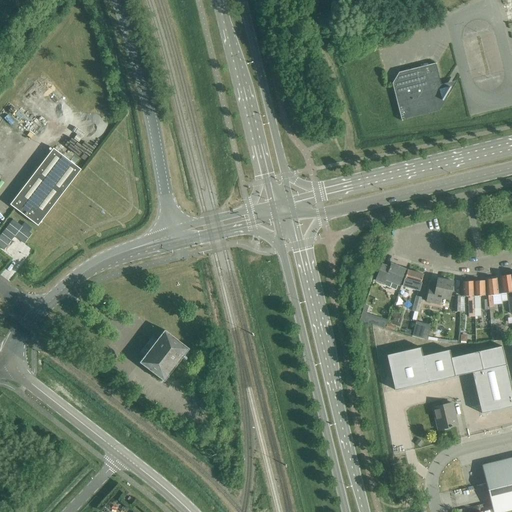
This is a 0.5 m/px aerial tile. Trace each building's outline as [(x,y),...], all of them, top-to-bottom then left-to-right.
[(438,63),(395,71),(404,118),(450,109),(445,84),(443,85),(438,63)] [(10,205),(38,226),(81,170),(53,148),(10,205)] [(35,231),(16,217),(0,237),(0,241),(8,248),(18,234),(28,241),(35,231)] [(376,281),(384,284),(384,285),(396,290),(398,285),(399,285),(405,269),(391,264),(390,267),(382,264),(376,281)] [(403,287),(419,291),(423,275),(407,270),(403,287)] [(510,314),(511,313),(511,293),(509,276),(500,277),(502,293),(506,293),(510,314)] [(488,299),(489,310),(491,324),(495,324),(493,305),(502,304),(500,294),(498,294),(496,278),(486,280),(488,299)] [(449,297),(453,282),(438,279),(437,285),(430,283),(426,302),(439,305),(441,295),(449,297)] [(473,302),(473,281),(462,282),(462,296),(469,296),(469,298),(467,298),(468,316),(474,315),(473,302)] [(483,281),(473,281),(473,302),(474,315),(481,315),(480,297),(477,298),(477,295),(483,295),(483,281)] [(412,311),(418,313),(422,298),(416,296),(412,311)] [(366,311),(364,317),(387,323),(388,318),(366,311)] [(139,363),(164,382),(190,349),(165,330),(139,363)] [(421,348),(387,355),(395,390),(472,373),(482,413),(511,406),(511,390),(502,346),(451,358),(449,350),(423,356),(421,348)] [(433,408),(438,430),(457,426),(452,404),(433,408)] [(511,458),(482,466),(492,511),(501,511),(511,509),(511,458)]
